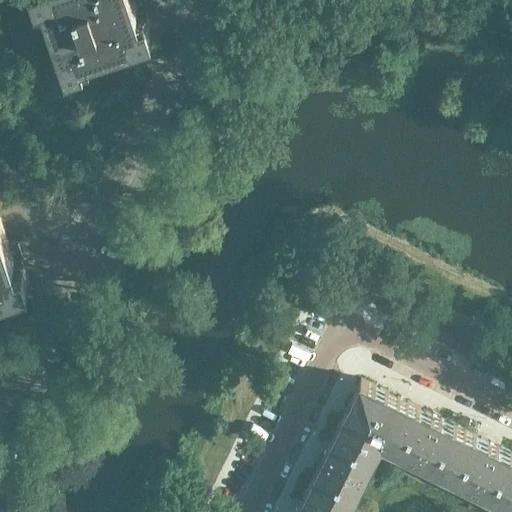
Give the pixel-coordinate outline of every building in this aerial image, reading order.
[(140,15),(134,0),(44,0),(67,68),(85,61),(83,55),(153,31),(147,13),(140,15)] [(16,266),(8,242),(0,217),(0,292),(29,282),(23,264),(16,266)] [(388,443),(408,402),(361,378),(338,424),(380,445),(382,441),(388,443)] [(445,472),(465,430),(408,402),(388,443),(445,472)] [(354,499),(380,445),(338,424),(312,478),(354,499)] [(502,500),(511,479),(511,453),(465,430),(445,472),(502,500)] [(347,511),(354,499),(312,478),(295,511),(347,511)] [(511,504),(511,479),(502,500),(511,504)]
